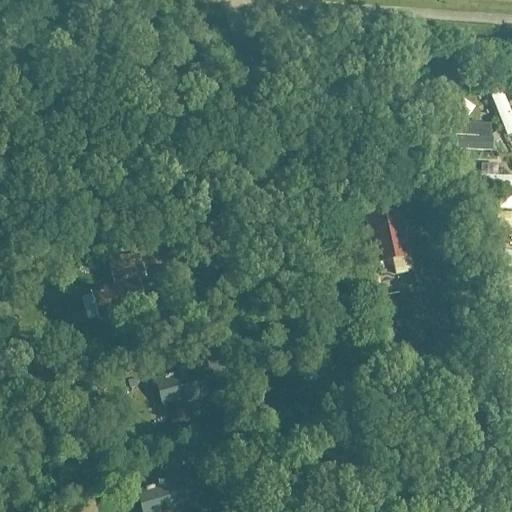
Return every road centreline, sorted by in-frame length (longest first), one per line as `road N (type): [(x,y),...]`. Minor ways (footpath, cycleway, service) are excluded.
road 1 (track): [(228,0),(386,511)]
road 2 (track): [(206,221),(207,258),(285,511)]
road 3 (track): [(296,217),(232,223),(0,205)]
